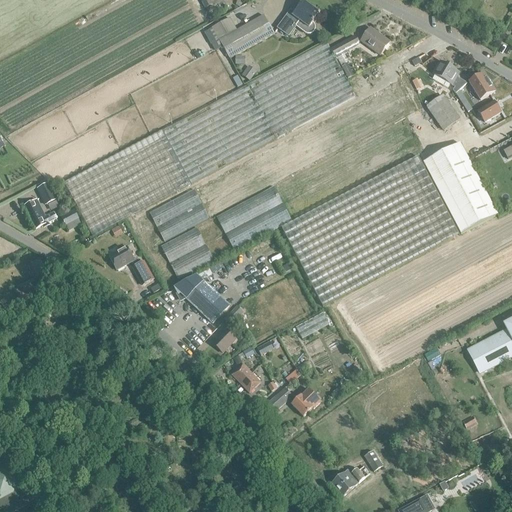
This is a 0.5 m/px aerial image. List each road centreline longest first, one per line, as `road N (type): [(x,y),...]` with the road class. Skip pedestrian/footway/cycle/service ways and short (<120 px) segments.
road 1 (unclassified): [(341,511),(102,286),(0,227)]
road 2 (residential): [(371,0),(511,75)]
